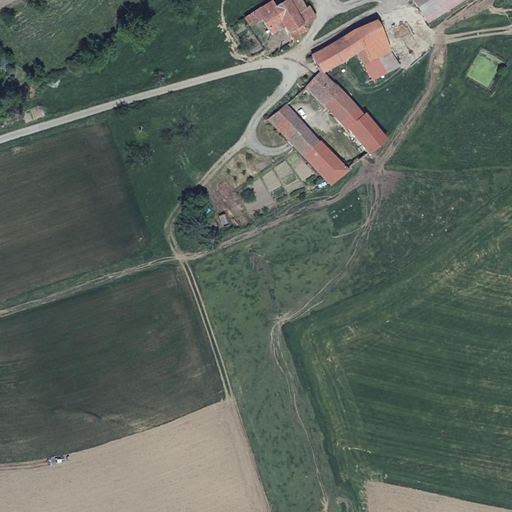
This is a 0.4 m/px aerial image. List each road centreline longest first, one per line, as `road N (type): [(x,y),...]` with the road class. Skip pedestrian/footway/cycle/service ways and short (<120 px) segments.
road 1 (track): [(249,141),(223,156),(167,229),(180,256),(209,255),(299,217),(388,164),(430,95),(446,40),(511,33)]
road 2 (unclassified): [(0,141),(282,62),(294,77),(244,135),(257,149),(294,144)]
